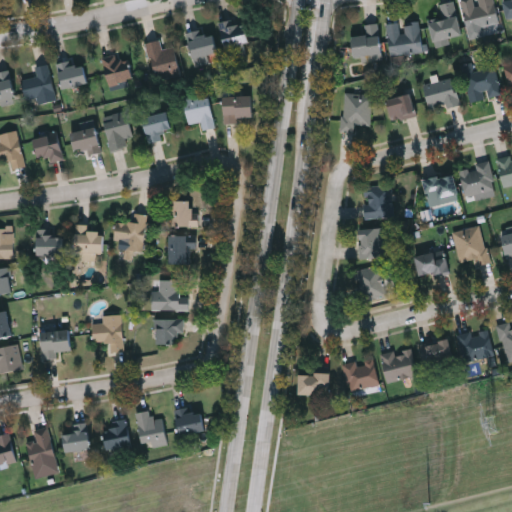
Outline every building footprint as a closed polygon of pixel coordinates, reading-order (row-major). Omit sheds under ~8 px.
[(454,0),(463,34),(435,41),(430,21),(443,18),(440,4),(454,0)] [(460,0),(493,0),(499,22),(467,30),(460,0)] [(506,0),(511,0),(511,17),(508,19),(503,1),(506,0)] [(401,22),(419,20),(424,51),(391,56),(386,24),(401,21),(401,22)] [(224,21),(251,21),(251,44),(224,44),(224,21)] [(364,24),(379,22),(382,53),(354,56),(352,36),(365,34),(364,24)] [(216,32),(220,50),(208,53),(210,62),(197,65),(188,31),(205,27),(207,35),(216,32)] [(175,46),(181,69),(155,76),(147,42),(162,38),(164,49),(175,46)] [(137,75),(113,84),(103,59),(127,50),(137,75)] [(59,65),(84,59),(90,81),(65,87),(59,65)] [(40,102),(39,95),(28,97),(25,79),(39,76),(37,65),(51,62),(58,99),(40,102)] [(511,87),(511,88),(503,65),(511,62),(511,87)] [(473,70),(495,66),(501,95),(469,101),(462,66),(472,64),(473,70)] [(18,98),(0,101),(0,70),(12,68),(18,98)] [(459,106),(429,110),(425,83),(455,78),(459,106)] [(217,127),(204,129),(202,120),(190,122),(186,96),(211,92),(217,127)] [(371,93),(370,125),(357,124),(356,131),(342,130),(343,92),(371,93)] [(387,98),(412,93),(416,115),(392,120),(387,98)] [(254,116),(240,116),(240,121),(226,121),(226,94),(254,94),(254,116)] [(135,134),(126,136),(128,145),(114,150),(104,116),(128,109),(135,134)] [(162,129),(162,140),(147,140),(147,112),(172,112),(172,129),(162,129)] [(76,149),(73,130),(99,126),(103,152),(89,154),(88,147),(76,149)] [(0,133),(18,129),(27,164),(14,168),(11,157),(0,159),(0,133)] [(39,155),(39,136),(63,136),(64,159),(50,159),(50,155),(39,155)] [(498,157),(511,154),(511,184),(503,186),(498,157)] [(474,164),(489,160),(496,189),(467,196),(461,170),(475,167),(474,164)] [(423,179),(454,172),(459,199),(429,206),(423,179)] [(362,188),(392,184),(397,215),(366,220),(362,188)] [(174,199),(194,199),(194,225),(174,225),(174,199)] [(125,249),(125,240),(116,240),(118,221),(136,222),(137,212),(148,213),(146,250),(125,249)] [(91,223),(91,229),(106,229),(106,252),(77,252),(77,223),(91,223)] [(452,232),(481,224),(490,262),(477,265),(475,259),(460,262),(452,232)] [(15,258),(0,258),(0,227),(16,227),(15,258)] [(65,254),(40,254),(40,227),(53,227),(53,235),(65,235),(65,254)] [(360,258),(360,228),(383,228),(383,258),(360,258)] [(511,255),(507,257),(502,234),(511,231),(511,255)] [(194,239),(194,264),(171,264),(171,234),(190,234),(190,239),(194,239)] [(419,277),(415,255),(446,250),(450,271),(419,277)] [(389,295),(366,301),(359,270),(381,264),(389,295)] [(0,268),(13,268),(13,292),(0,292),(0,268)] [(190,293),(190,309),(154,309),(154,279),(180,279),(180,293),(190,293)] [(0,336),(0,311),(10,310),(13,335),(0,336)] [(123,313),(125,350),(112,351),(112,341),(95,342),(94,323),(104,322),(104,314),(123,313)] [(179,342),(157,342),(157,318),(186,318),(186,333),(179,333),(179,342)] [(511,327),(511,359),(505,361),(498,324),(510,322),(511,328),(511,327)] [(45,329),(73,329),(73,351),(59,351),(59,357),(45,357),(45,329)] [(459,332),(490,330),(493,357),(461,360),(459,332)] [(455,358),(427,365),(422,346),(450,338),(455,358)] [(0,346),(20,344),(24,368),(0,371),(0,346)] [(418,375),(388,381),(382,354),(413,347),(418,375)] [(358,362),(374,358),(380,383),(349,391),(343,364),(357,361),(358,362)] [(331,373),(331,387),(321,387),(321,394),(300,394),(300,373),(331,373)] [(184,435),(178,408),(191,405),(192,413),(204,410),(209,430),(184,435)] [(138,439),(145,411),(170,417),(164,445),(138,439)] [(134,449),(110,453),(105,424),(129,420),(134,449)] [(66,432),(77,432),(76,422),(91,422),(93,448),(67,450),(66,432)] [(36,469),(29,443),(38,440),(35,429),(50,425),(60,463),(36,469)] [(0,463),(0,434),(15,433),(17,462),(0,463)]
